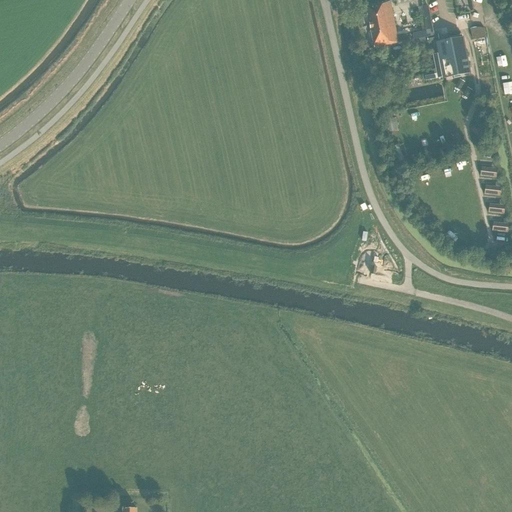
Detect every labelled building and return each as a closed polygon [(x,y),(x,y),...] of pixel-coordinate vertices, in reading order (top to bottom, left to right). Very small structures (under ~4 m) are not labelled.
[(382,5),(382,4),(366,7),(374,47),(398,42),(390,4),(382,5)] [(416,37),(434,33),(428,4),(420,6),(425,29),(415,31),(416,37)] [(468,73),(461,37),(437,42),(444,78),(468,73)] [(393,129),(399,127),(394,115),(388,117),(393,129)] [(480,176),(496,176),(496,168),(480,168),(480,176)] [(484,186),(483,194),(500,195),(501,186),(484,186)] [(488,213),(504,213),(504,205),(488,205),(488,213)]
